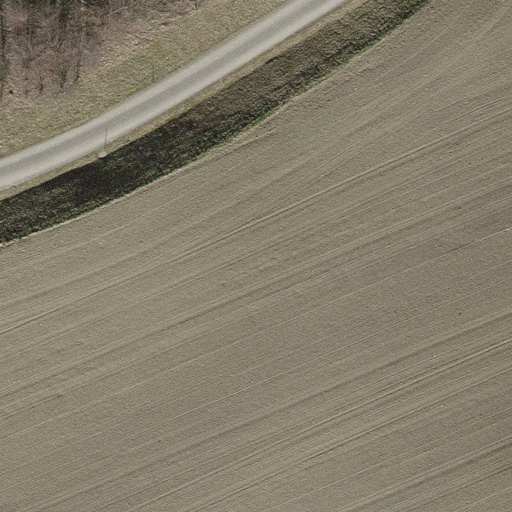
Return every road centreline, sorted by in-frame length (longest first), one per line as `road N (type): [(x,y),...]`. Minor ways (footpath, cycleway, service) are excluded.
road 1 (motorway): [(209,0),(511,501)]
road 2 (track): [(309,0),(29,174),(0,182)]
